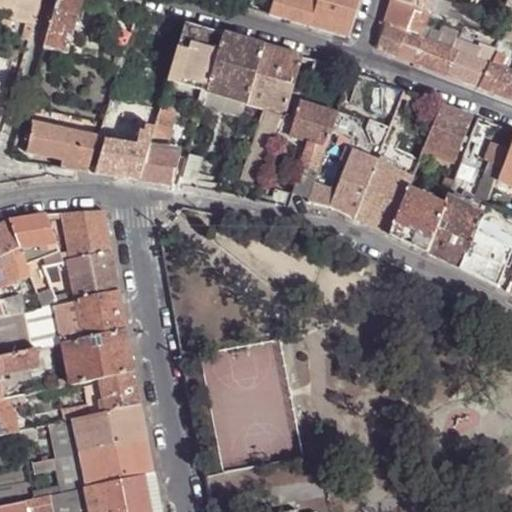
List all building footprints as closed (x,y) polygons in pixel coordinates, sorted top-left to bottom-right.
[(0,0),(0,21),(11,25),(7,37),(29,43),(37,18),(42,0),(0,0)] [(56,0),(42,49),(66,55),(81,0),(56,0)] [(276,0),(248,0),(246,11),(271,18),(276,0)] [(319,0),(316,12),(282,0),(276,0),(271,18),(310,30),(350,41),(356,22),(362,0),(319,0)] [(415,12),(416,8),(395,0),(393,0),(389,14),(385,27),(409,36),(419,39),(425,24),(427,17),(415,12)] [(429,13),(434,0),(395,0),(416,8),(429,13)] [(509,26),(511,18),(511,3),(510,3),(502,23),(509,26)] [(444,18),(460,24),(462,17),(447,11),(444,18)] [(169,84),(207,95),(223,36),(206,31),(185,25),(169,84)] [(395,56),(401,59),(409,36),(385,27),(378,50),(383,52),(395,56)] [(473,60),(451,52),(455,41),(457,35),(441,29),(439,35),(435,45),(425,42),(419,39),(409,36),(401,59),(422,67),(461,81),(481,89),(493,61),(496,56),(484,51),(476,53),(473,60)] [(429,32),(425,42),(435,45),(439,35),(429,32)] [(207,95),(246,106),(262,47),(241,41),(223,36),(207,95)] [(455,41),(451,52),(473,60),(476,53),(484,51),(455,41)] [(246,106),(284,118),(302,58),(283,53),(262,47),(246,106)] [(493,61),(481,89),(500,96),(511,100),(511,74),(497,69),(499,63),(493,61)] [(0,90),(4,91),(10,67),(0,63),(0,90)] [(202,110),(241,121),(246,106),(207,95),(202,110)] [(62,171),(90,175),(100,141),(93,139),(98,124),(52,114),(48,103),(36,100),(28,99),(21,123),(34,126),(28,156),(45,159),(64,164),(62,171)] [(292,198),(309,203),(314,188),(317,177),(340,104),(335,102),(330,115),(309,108),(299,105),(289,139),(307,144),(298,172),(299,173),(292,198)] [(441,106),(423,153),(454,165),(472,118),(453,111),(441,106)] [(182,158),(158,153),(160,143),(169,146),(176,112),(161,108),(154,134),(140,183),(159,186),(174,188),(182,158)] [(103,128),(101,137),(114,141),(116,132),(103,128)] [(140,183),(154,134),(144,131),(141,130),(138,129),(137,135),(139,135),(137,150),(106,144),(97,176),(110,178),(140,183)] [(495,181),(511,187),(511,139),(507,152),(495,181)] [(484,163),(489,165),(475,200),(486,204),(495,181),(507,152),(490,145),(484,163)] [(356,156),(349,153),(347,159),(351,161),(332,211),(335,211),(353,220),(374,164),(356,156)] [(189,190),(196,192),(205,157),(190,154),(186,165),(180,189),(189,190)] [(347,159),(333,194),(325,191),(315,188),(314,188),(309,203),(308,207),(321,209),(332,211),(351,161),(347,159)] [(250,183),(263,187),(269,166),(257,162),(250,183)] [(390,238),(412,181),(395,174),(374,164),(353,220),(369,228),(390,238)] [(439,195),(447,199),(453,183),(445,180),(439,195)] [(412,181),(390,238),(409,247),(426,255),(442,207),(414,194),(418,184),(412,181)] [(442,263),(460,271),(478,225),(482,215),(447,199),(442,207),(426,255),(442,263)] [(84,215),(56,217),(58,225),(62,223),(70,262),(112,255),(108,234),(104,213),(84,215)] [(45,269),(62,266),(59,255),(45,217),(19,222),(8,224),(25,268),(42,261),(45,269)] [(0,289),(29,279),(25,268),(8,224),(0,228),(0,289)] [(481,281),(497,288),(511,248),(511,241),(478,225),(460,271),(481,281)] [(115,270),(112,255),(70,262),(67,264),(73,298),(74,304),(119,294),(115,270)] [(54,307),(56,307),(53,298),(51,293),(36,297),(41,311),(54,307)] [(123,313),(119,294),(74,304),(82,342),(127,333),(123,313)] [(56,307),(74,304),(73,298),(68,300),(63,296),(53,298),(56,307)] [(0,309),(4,319),(25,314),(20,298),(0,303),(0,309)] [(56,307),(54,307),(41,311),(25,314),(4,319),(0,319),(0,361),(37,353),(62,347),(82,342),(74,304),(56,307)] [(130,352),(127,333),(82,342),(62,347),(70,387),(98,382),(134,374),(130,352)] [(40,368),(37,353),(0,361),(0,379),(37,371),(40,368)] [(138,390),(134,374),(98,382),(104,414),(141,406),(138,390)] [(53,398),(52,391),(33,395),(36,402),(53,398)] [(25,405),(23,398),(9,401),(11,408),(25,405)] [(11,408),(9,401),(4,402),(0,402),(0,430),(2,437),(11,435),(18,433),(11,408)] [(144,421),(141,406),(104,414),(97,416),(88,418),(78,420),(64,423),(50,426),(56,461),(104,451),(113,449),(147,442),(144,421)] [(64,423),(78,420),(76,413),(62,417),(64,423)] [(39,440),(36,430),(18,433),(11,435),(13,446),(39,440)] [(151,458),(147,442),(113,449),(114,457),(119,484),(154,477),(151,458)] [(114,457),(113,449),(104,451),(106,459),(114,457)] [(106,459),(104,451),(56,461),(35,466),(39,482),(74,475),(74,471),(107,465),(106,459)] [(161,511),(160,509),(154,477),(119,484),(105,487),(102,488),(105,501),(110,500),(113,511),(161,511)] [(100,488),(50,499),(25,504),(26,511),(113,511),(110,500),(105,501),(102,488),(100,488)]
